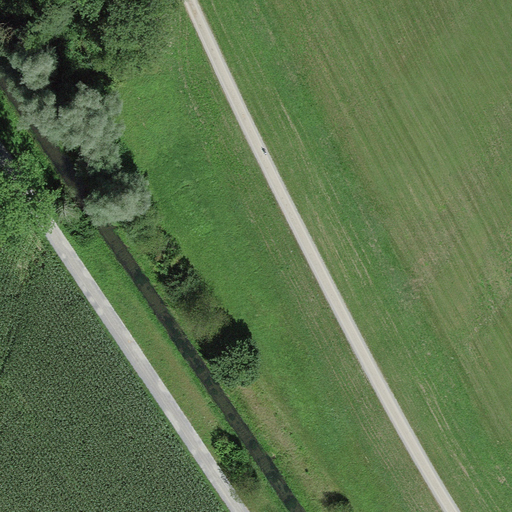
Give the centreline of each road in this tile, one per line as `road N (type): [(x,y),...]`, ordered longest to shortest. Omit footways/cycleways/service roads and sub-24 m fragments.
road 1 (track): [(190,0),(264,162),(453,511)]
road 2 (track): [(0,163),(235,511)]
